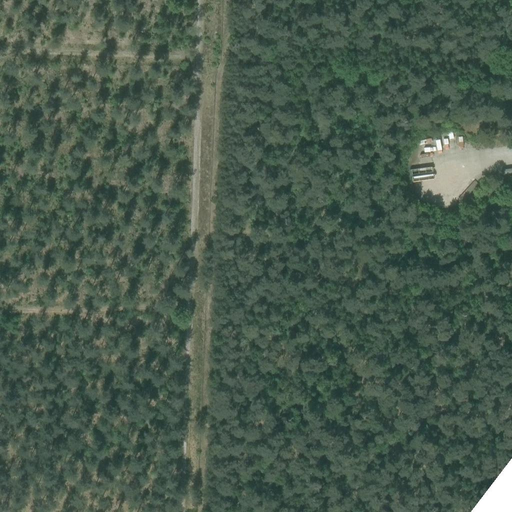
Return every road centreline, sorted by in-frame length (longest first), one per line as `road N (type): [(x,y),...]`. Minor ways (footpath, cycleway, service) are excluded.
road 1 (track): [(190,303),(202,0)]
road 2 (track): [(183,511),(190,303)]
road 3 (track): [(0,51),(200,57)]
road 4 (track): [(0,311),(190,303)]
